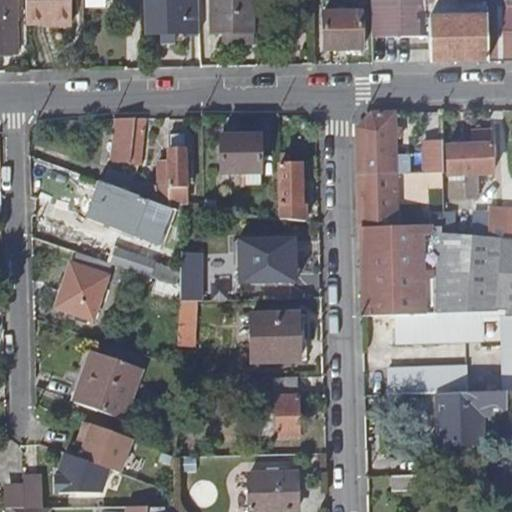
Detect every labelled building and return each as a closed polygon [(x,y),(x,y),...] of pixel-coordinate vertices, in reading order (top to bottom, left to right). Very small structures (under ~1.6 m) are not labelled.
[(0,0),(0,51),(18,51),(17,0),(0,0)] [(28,0),(29,22),(72,21),(71,0),(28,0)] [(202,32),(201,0),(148,0),(149,32),(202,32)] [(258,4),(258,0),(217,0),(218,10),(214,10),(214,31),(257,30),(256,4),(258,4)] [(429,0),(372,0),(374,38),(430,36),(429,0)] [(434,61),(489,60),(487,0),(429,0),(430,36),(430,61),(434,61)] [(511,0),(487,0),(489,60),(511,59),(511,0)] [(365,48),(364,12),(341,12),(341,2),(328,3),(328,49),(365,48)] [(356,126),(357,175),(396,174),(410,173),(410,155),(396,155),(396,111),(370,111),(356,126)] [(150,119),(123,120),(119,162),(145,165),(150,119)] [(492,185),(491,129),(472,130),(472,143),(446,144),(447,175),(461,175),(461,196),(473,196),(474,186),(492,185)] [(267,172),(266,137),(226,138),(227,173),(267,172)] [(190,204),(189,140),(174,141),(174,163),(163,164),(163,197),(173,197),(174,205),(190,204)] [(421,143),(422,173),(433,173),(440,173),(440,142),(421,143)] [(289,222),(315,224),(314,206),(310,206),(309,166),(288,166),(289,184),(286,185),(287,199),(288,199),(289,222)] [(357,175),(359,224),(397,225),(396,174),(357,175)] [(177,209),(107,184),(95,218),(139,234),(146,214),(172,223),(177,209)] [(257,216),(259,200),(242,199),(241,215),(257,216)] [(511,235),(511,212),(508,207),(488,206),(488,212),(470,212),(469,233),(502,235),(511,235)] [(442,212),(442,225),(442,231),(453,231),(454,212),(442,212)] [(165,243),(172,223),(146,214),(139,234),(165,243)] [(362,314),(425,313),(423,225),(397,225),(359,224),(362,314)] [(425,313),(452,312),(483,311),(497,311),(502,235),(469,233),(453,231),(442,231),(442,225),(423,225),(425,313)] [(511,315),(511,235),(502,235),(497,311),(506,310),(507,316),(511,315)] [(306,267),(306,245),(262,246),(262,268),(251,268),(251,291),(300,290),(301,267),(306,267)] [(118,265),(157,277),(161,263),(123,250),(118,265)] [(178,274),(180,269),(166,264),(165,269),(178,274)] [(60,308),(97,321),(113,278),(76,265),(60,308)] [(483,311),(452,312),(452,316),(400,317),(400,342),(484,341),(483,311)] [(511,316),(497,316),(506,383),(511,383),(511,316)] [(307,341),(307,321),(264,323),(265,365),(303,364),(303,341),(307,341)] [(129,424),(148,372),(101,355),(83,405),(129,424)] [(434,394),(460,393),(459,366),(406,367),(406,395),(434,394)] [(302,396),(302,392),(289,392),(289,397),(283,398),(285,439),(308,438),(307,397),(302,396)] [(505,392),(460,393),(434,394),(435,443),(469,442),(468,403),(505,401),(505,395),(505,392)] [(116,470),(127,475),(139,442),(91,424),(86,439),(93,442),(87,460),(116,470)] [(58,495),(107,494),(116,470),(87,460),(71,455),(63,478),(58,479),(58,495)] [(306,511),(305,475),(260,476),(260,511),(306,511)] [(421,475),(389,476),(389,491),(421,490),(421,475)] [(28,478),(28,508),(43,508),(42,478),(28,478)]
